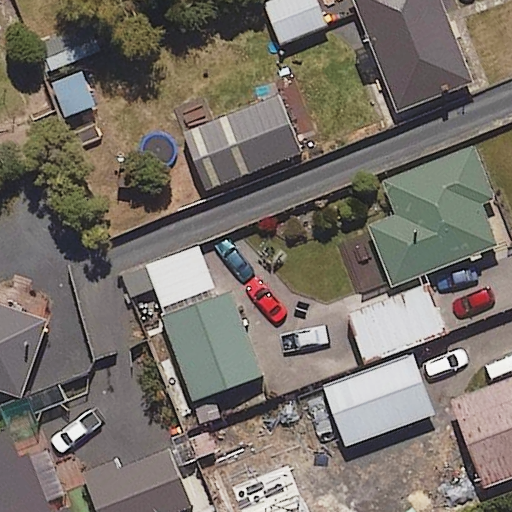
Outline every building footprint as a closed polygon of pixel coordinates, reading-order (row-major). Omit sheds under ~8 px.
[(280,47),(331,27),(320,0),(264,0),(262,1),(280,47)] [(403,112),(477,83),(443,0),(358,0),(376,43),(356,51),(364,72),(384,64),(403,112)] [(47,73),(102,53),(93,28),(38,49),(47,73)] [(66,118),(97,107),(85,74),(55,84),(66,118)] [(212,190),(304,155),(282,97),(190,132),(212,190)] [(487,207),(500,201),(480,148),(387,183),(400,217),(373,227),(395,287),(502,247),(487,207)] [(219,295),(201,247),(128,273),(137,297),(156,290),(198,403),(265,378),(233,290),(219,295)] [(455,332),(435,280),(347,314),(366,366),(455,332)] [(51,323),(0,305),(0,390),(26,399),(51,323)] [(347,447),(437,415),(416,358),(326,390),(347,447)] [(492,492),(511,483),(511,382),(457,404),(492,492)] [(53,511),(32,454),(25,457),(13,428),(0,432),(0,511),(77,511),(76,508),(65,511),(53,511)] [(188,511),(194,510),(171,445),(89,475),(101,511),(188,511)]
